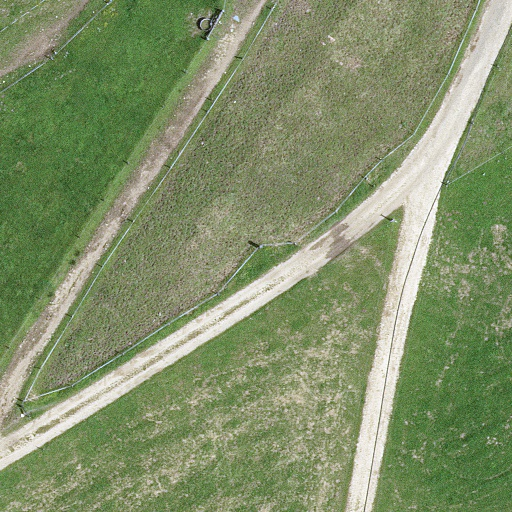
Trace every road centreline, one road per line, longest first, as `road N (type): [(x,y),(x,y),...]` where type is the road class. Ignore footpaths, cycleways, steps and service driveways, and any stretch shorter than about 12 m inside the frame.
road 1 (track): [(416,182),(0,451)]
road 2 (track): [(416,182),(360,511)]
road 3 (track): [(500,0),(416,182)]
